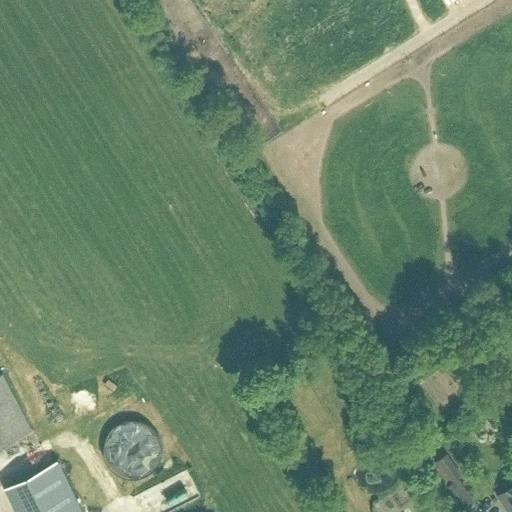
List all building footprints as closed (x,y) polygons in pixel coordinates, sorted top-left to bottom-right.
[(488,358),(500,347),(490,336),(478,346),(488,358)] [(2,369),(0,370),(0,441),(31,426),(2,369)] [(93,406),(102,421),(146,397),(140,386),(142,385),(134,372),(93,394),(98,403),(93,406)] [(107,456),(112,465),(119,471),(128,474),(138,475),(147,472),(154,467),(160,459),(163,449),(162,439),(158,430),(150,422),(141,418),(130,418),(120,421),(112,427),(107,436),(105,446),(107,456)] [(461,472),(447,450),(431,461),(445,483),(457,475),(461,472)] [(84,511),(57,458),(5,483),(19,511),(84,511)] [(473,499),(457,475),(445,483),(462,507),(473,499)] [(511,511),(511,481),(496,493),(509,511),(511,511)] [(409,492),(417,505),(430,497),(423,484),(409,492)]
